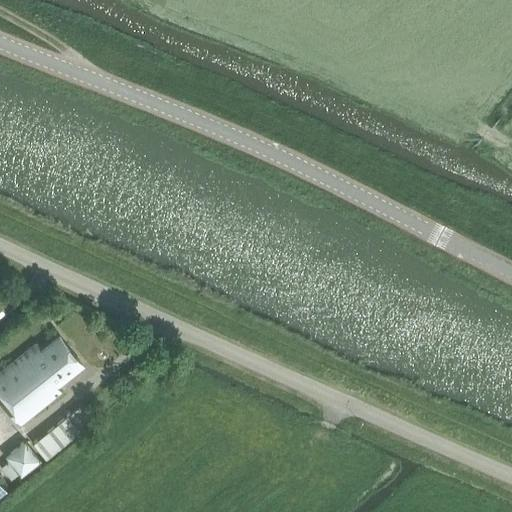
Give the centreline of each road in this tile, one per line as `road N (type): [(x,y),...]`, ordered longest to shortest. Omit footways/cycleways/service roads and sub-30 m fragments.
road 1 (tertiary): [(511,274),(292,163),(0,43)]
road 2 (unclassified): [(511,478),(0,249)]
